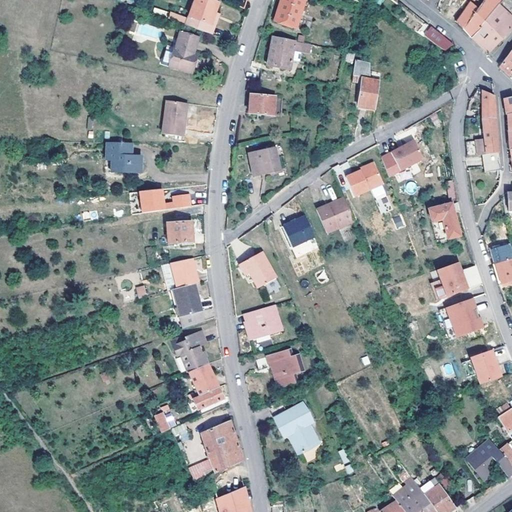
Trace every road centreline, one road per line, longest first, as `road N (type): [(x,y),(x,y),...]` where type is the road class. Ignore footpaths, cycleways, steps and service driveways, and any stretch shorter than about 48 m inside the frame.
road 1 (residential): [(214,247),(327,167),(470,88)]
road 2 (unclassified): [(261,511),(214,247)]
road 3 (unclassified): [(214,247),(228,103),(263,0)]
road 4 (residential): [(474,235),(505,175),(497,78)]
road 5 (residential): [(470,88),(456,137),(474,235)]
road 6 (residential): [(474,235),(511,353)]
